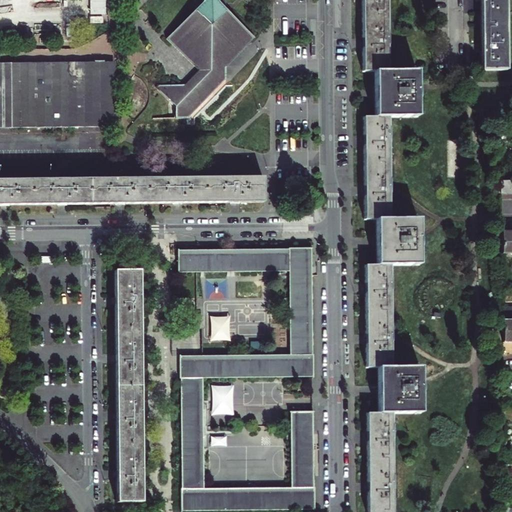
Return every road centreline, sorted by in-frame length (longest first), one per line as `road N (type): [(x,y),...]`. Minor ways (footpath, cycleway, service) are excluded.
road 1 (residential): [(333,229),(336,511)]
road 2 (residential): [(85,231),(88,474),(81,495)]
road 3 (residential): [(333,229),(85,231)]
road 4 (residential): [(326,0),(333,229)]
